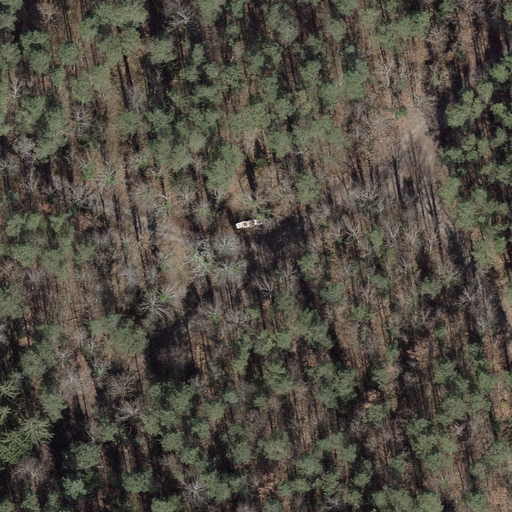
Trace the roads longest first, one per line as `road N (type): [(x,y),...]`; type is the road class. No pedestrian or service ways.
road 1 (track): [(0,157),(171,235),(215,242),(299,232),(392,157)]
road 2 (track): [(0,479),(299,232)]
road 3 (track): [(392,157),(432,205),(511,340)]
road 4 (track): [(392,157),(511,53)]
